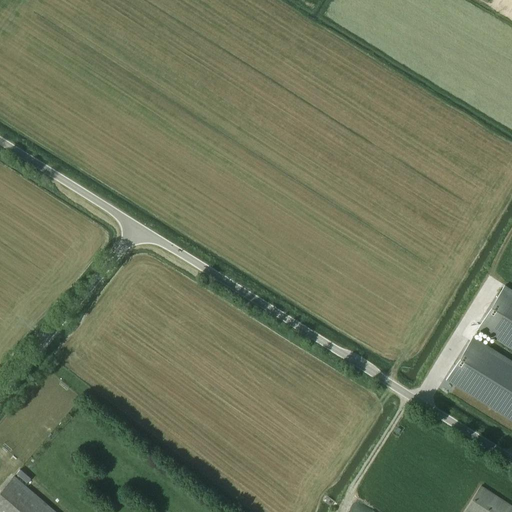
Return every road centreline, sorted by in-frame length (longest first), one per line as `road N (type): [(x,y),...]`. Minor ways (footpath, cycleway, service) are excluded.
road 1 (unclassified): [(511,456),(156,229)]
road 2 (unclassified): [(0,410),(156,229)]
road 3 (unclassified): [(156,229),(0,133)]
